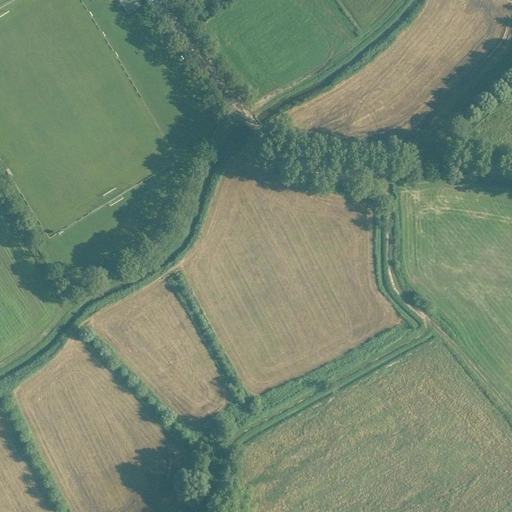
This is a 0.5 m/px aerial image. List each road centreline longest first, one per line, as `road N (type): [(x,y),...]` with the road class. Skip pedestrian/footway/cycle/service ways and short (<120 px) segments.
road 1 (track): [(385,172),(386,269),(431,325),(233,436),(199,511)]
road 2 (track): [(243,111),(217,136),(167,242),(67,305),(32,345),(0,365)]
road 3 (track): [(385,172),(294,166),(263,141),(161,0)]
road 4 (track): [(431,325),(511,422)]
